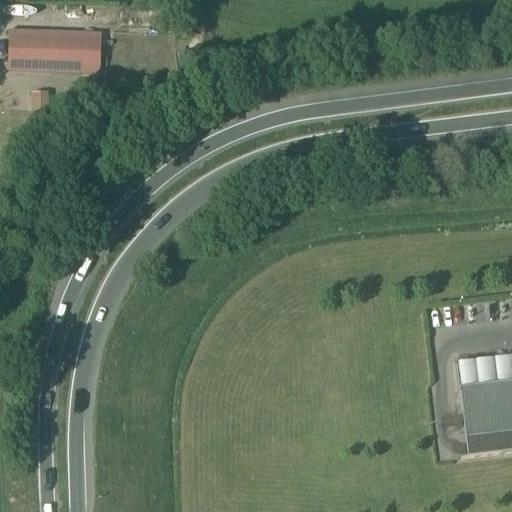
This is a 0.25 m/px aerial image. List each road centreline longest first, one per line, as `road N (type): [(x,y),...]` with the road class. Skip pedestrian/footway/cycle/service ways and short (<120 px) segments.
road 1 (motorway): [(511,87),(268,122),(204,148),(147,190),(90,255),(61,317),(44,401),(45,511)]
road 2 (motorway): [(76,511),(84,348),(127,258),(170,213),(235,169),(295,148),(511,119)]
